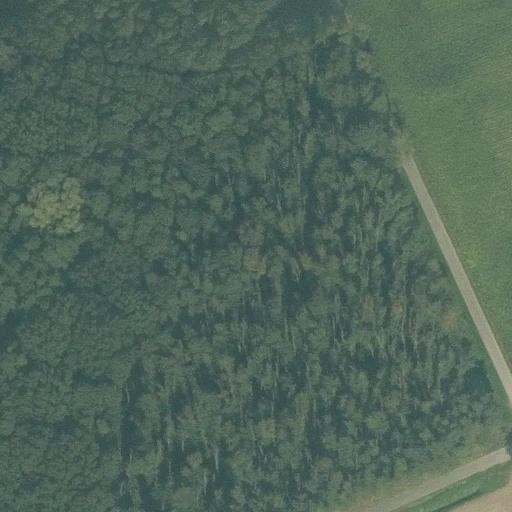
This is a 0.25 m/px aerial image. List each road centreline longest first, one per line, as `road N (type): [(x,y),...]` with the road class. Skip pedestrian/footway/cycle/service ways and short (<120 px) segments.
road 1 (unclassified): [(511,398),(329,0)]
road 2 (unclassified): [(511,450),(373,511)]
